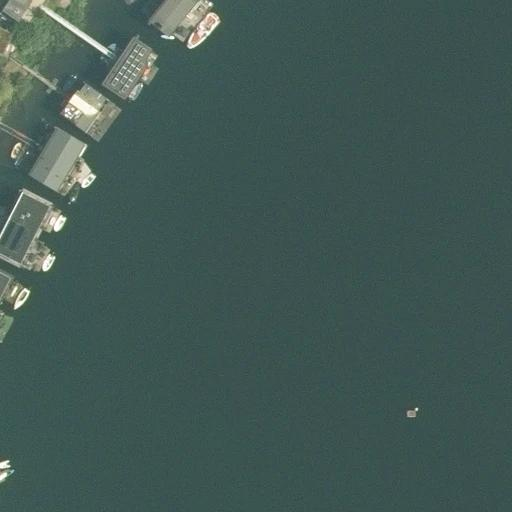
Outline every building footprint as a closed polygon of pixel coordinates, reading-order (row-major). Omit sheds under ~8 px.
[(28,0),(9,0),(2,10),(17,20),(31,1),(28,0)] [(163,0),(144,28),(163,42),(193,0),(163,0)] [(108,19),(77,68),(98,81),(129,32),(108,19)] [(73,84),(51,117),(83,139),(105,106),(73,84)] [(46,194),(74,150),(48,129),(20,181),(46,194)] [(10,193),(0,213),(0,259),(19,269),(48,212),(10,193)]
